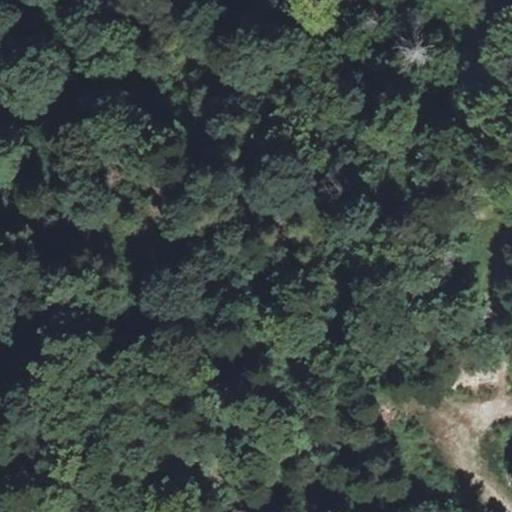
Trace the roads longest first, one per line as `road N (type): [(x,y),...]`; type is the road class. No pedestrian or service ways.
road 1 (track): [(511,213),(498,232),(495,347),(481,407)]
road 2 (track): [(511,405),(481,407),(459,427),(457,460),(496,511)]
